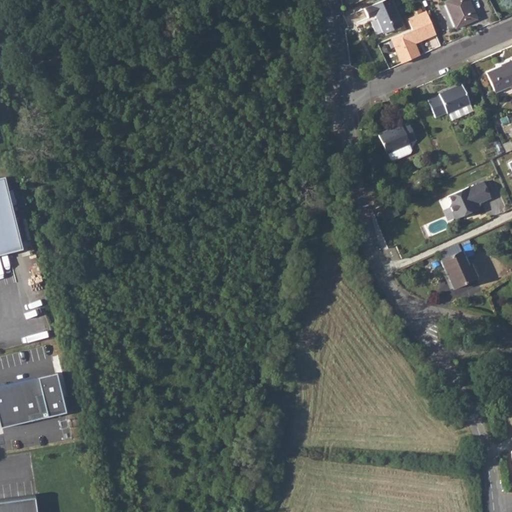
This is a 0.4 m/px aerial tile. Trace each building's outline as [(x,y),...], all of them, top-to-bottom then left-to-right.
[(390,0),(382,0),(364,8),(369,18),(375,15),(384,34),(402,25),(390,0)] [(469,0),(447,0),(444,2),(456,27),(477,18),(469,0)] [(413,28),(391,39),(403,63),(422,55),(417,43),(438,35),(428,10),(408,18),(413,28)] [(495,92),(511,84),(511,58),(511,59),(511,61),(486,73),(495,92)] [(446,113),(448,112),(463,105),(469,102),(461,83),(439,93),(439,94),(427,100),(434,116),(445,111),(446,113)] [(463,105),(448,112),(451,119),(466,112),(463,105)] [(400,124),(378,133),(386,152),(387,152),(408,143),(409,142),(409,141),(415,138),(408,121),(401,124),(400,124)] [(408,143),(387,152),(390,158),(393,159),(410,152),(411,149),(408,143)] [(0,255),(22,250),(4,177),(0,178),(0,255)] [(450,201),(449,204),(455,218),(477,208),(475,203),(490,196),(482,179),(468,186),(467,184),(447,194),(450,201)] [(394,204),(384,209),(388,218),(398,214),(394,204)] [(456,243),(442,250),(446,257),(460,250),(456,243)] [(460,250),(446,257),(440,259),(445,271),(453,288),(476,277),(470,264),(467,265),(460,250)] [(469,282),(473,294),(483,290),(478,279),(469,282)] [(36,303),(26,303),(26,315),(36,316),(36,322),(35,322),(35,324),(44,325),(45,307),(36,307),(36,303)] [(67,415),(57,374),(0,387),(0,420),(2,429),(67,415)] [(0,511),(36,511),(34,497),(0,501),(0,511)]
